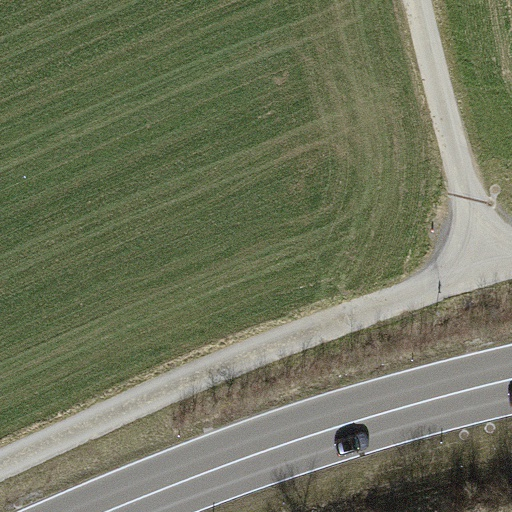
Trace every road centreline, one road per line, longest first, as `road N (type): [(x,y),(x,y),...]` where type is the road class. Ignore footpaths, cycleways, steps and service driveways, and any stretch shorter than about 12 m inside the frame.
road 1 (track): [(486,261),(0,467)]
road 2 (secondary): [(111,511),(276,445),(511,379)]
road 3 (track): [(417,0),(486,261)]
